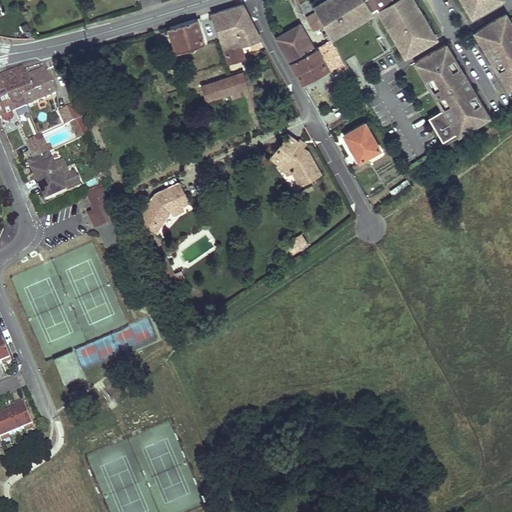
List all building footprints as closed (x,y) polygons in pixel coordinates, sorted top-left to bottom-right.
[(460,0),(469,17),(502,0),(460,0)] [(244,4),(213,13),(229,62),(241,58),(237,45),(241,44),(259,38),(248,15),(244,4)] [(504,90),(511,85),(511,21),(507,11),(473,28),(504,90)] [(316,12),(307,17),(314,30),(323,25),(316,12)] [(197,18),(170,26),(177,52),(205,44),(197,18)] [(300,24),(277,38),(290,62),(314,49),(300,24)] [(261,40),(245,44),(247,54),(263,50),(261,40)] [(314,49),(290,62),(303,84),(336,65),(341,74),(347,71),(331,40),(314,49)] [(46,70),(24,80),(16,83),(26,107),(57,95),(46,70)] [(21,71),(0,79),(4,87),(4,88),(15,112),(26,107),(16,83),(24,80),(21,71)] [(243,72),(203,85),(208,101),(223,96),(224,98),(228,97),(226,95),(231,93),(239,90),(248,87),(243,72)] [(0,78),(0,118),(2,117),(4,121),(8,122),(12,121),(13,117),(12,113),(15,112),(4,88),(4,87),(0,79),(0,78)] [(163,79),(154,82),(158,93),(167,89),(163,79)] [(81,118),(68,124),(75,138),(88,132),(81,118)] [(366,122),(344,134),(359,160),(381,149),(366,122)] [(288,135),(271,158),(281,165),(282,165),(284,163),(291,168),(294,172),(298,180),(307,175),(310,179),(321,174),(308,151),(303,148),(300,145),(298,148),(295,145),(297,141),(288,135)] [(41,136),(27,142),(28,145),(43,138),(41,136)] [(43,138),(28,145),(34,159),(49,152),(43,138)] [(297,141),(295,145),(298,148),(300,145),(303,148),(306,143),(299,139),(297,141)] [(54,164),(49,152),(34,159),(28,162),(36,179),(38,178),(41,185),(45,192),(42,193),(46,201),(82,185),(76,172),(69,175),(66,169),(63,160),(54,164)] [(392,152),(373,162),(383,181),(402,171),(392,152)] [(281,165),(279,167),(288,176),(294,172),(291,168),(284,163),(282,165),(281,165)] [(307,175),(298,180),(301,185),(310,179),(307,175)] [(405,175),(386,189),(391,197),(410,183),(405,175)] [(190,202),(180,183),(156,195),(139,220),(155,230),(159,225),(162,226),(172,214),(171,212),(174,208),(181,204),(182,206),(190,202)] [(96,226),(115,217),(106,196),(92,202),(95,208),(89,210),(96,226)] [(174,208),(171,212),(172,214),(183,209),(182,206),(181,204),(174,208)] [(164,256),(157,259),(170,287),(177,284),(164,256)] [(157,259),(148,263),(161,291),(170,287),(157,259)] [(2,339),(0,340),(0,363),(2,363),(11,360),(2,339)] [(0,412),(0,435),(1,439),(9,435),(25,429),(33,425),(23,401),(15,405),(15,406),(16,409),(1,415),(0,413),(0,412)] [(15,406),(0,413),(1,415),(16,409),(15,406)]
